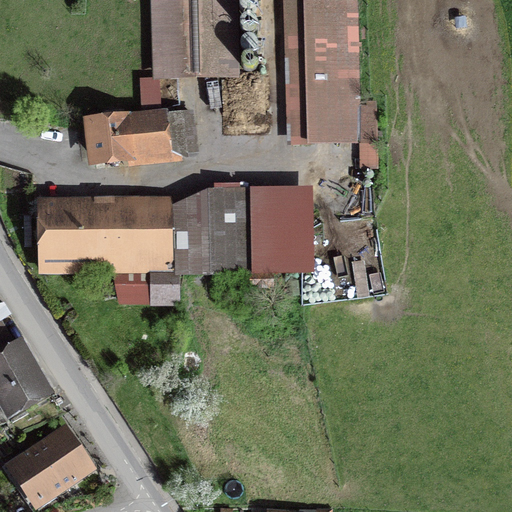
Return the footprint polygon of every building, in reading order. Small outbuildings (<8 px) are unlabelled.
[(155,0),(156,76),(228,75),(226,0),(155,0)] [(256,1),(256,0),(239,0),(240,0),(240,3),(241,5),(243,7),(246,8),(249,8),(251,8),(253,6),(255,4),(256,1)] [(295,0),(299,155),(348,154),(344,0),(295,0)] [(257,22),(257,19),(257,16),(255,14),(252,13),(250,12),(247,12),(244,14),(242,16),(241,18),(241,21),(241,24),(243,26),(245,28),(247,29),(250,29),(252,28),(255,27),(256,25),(257,22)] [(258,42),(258,39),(257,37),(255,34),(253,33),(250,32),(247,32),(244,34),(242,36),(241,38),(241,41),(242,44),(243,46),(245,48),(247,49),(250,49),(253,48),(255,47),(257,45),(258,42)] [(258,60),(258,57),(257,54),(255,52),(253,51),(250,50),(247,50),(244,52),(242,54),(241,56),(241,59),(241,62),(243,64),(245,66),(247,67),(250,67),(253,66),(255,65),(257,63),(258,60)] [(93,121),(100,170),(182,159),(175,110),(93,121)] [(251,194),(208,195),(211,274),(253,272),(251,194)] [(41,207),(41,277),(171,276),(170,205),(41,207)] [(0,359),(10,355),(0,335),(0,359)] [(47,401),(21,349),(10,355),(0,359),(0,415),(4,423),(47,401)] [(37,511),(85,479),(54,436),(0,473),(0,482),(20,511),(37,511)]
